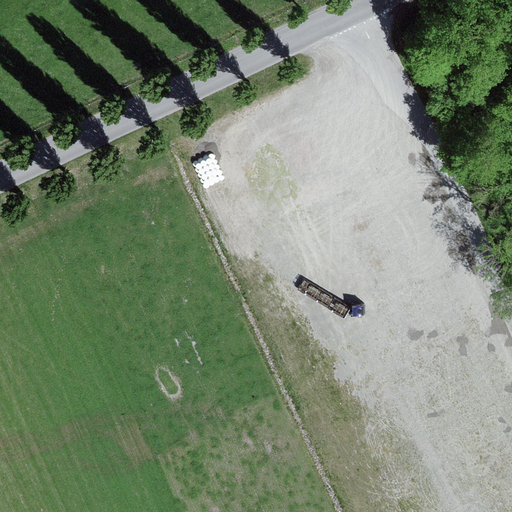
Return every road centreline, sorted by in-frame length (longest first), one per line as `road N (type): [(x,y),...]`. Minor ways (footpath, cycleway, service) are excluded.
road 1 (unclassified): [(0,178),(371,0)]
road 2 (track): [(511,327),(406,101),(353,9)]
